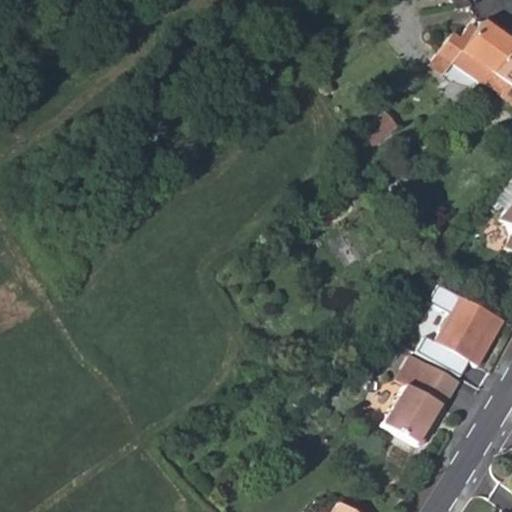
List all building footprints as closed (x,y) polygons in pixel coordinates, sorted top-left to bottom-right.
[(445,0),(461,20),(473,13),(464,0),(445,0)] [(446,63),(477,84),(488,75),(509,45),(478,25),(462,44),(446,63)] [(435,54),(446,63),(462,44),(449,34),(435,54)] [(511,47),(509,45),(488,75),(477,84),(511,108),(511,47)] [(360,126),(368,142),(395,129),(386,113),(360,126)] [(511,200),(493,223),(503,227),(506,236),(499,251),(511,256),(511,200)] [(435,290),(425,307),(447,319),(431,346),(422,341),(416,353),(458,378),(467,363),(476,368),(490,344),(485,341),(488,336),(493,339),(501,325),(435,290)] [(426,366),(409,357),(394,381),(404,387),(411,390),(426,366)] [(381,425),(419,445),(432,424),(428,421),(436,407),(440,409),(456,382),(426,366),(411,390),(404,387),(381,425)] [(432,424),(440,409),(436,407),(428,421),(432,424)] [(355,511),(340,502),(333,511),(355,511)]
